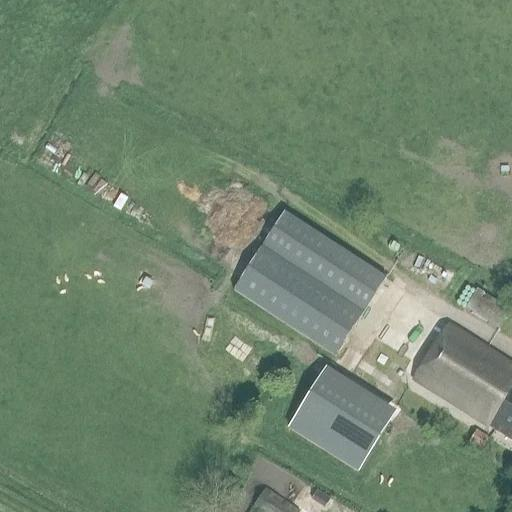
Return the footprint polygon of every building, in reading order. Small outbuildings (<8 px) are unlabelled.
[(387,280),(283,211),(231,290),(336,358),(387,280)] [(501,331),(511,314),(511,312),(478,292),(467,309),(501,331)] [(511,441),(511,366),(449,327),(416,380),(511,441)] [(289,428),(291,430),(355,472),(356,471),(371,449),(394,413),(393,412),(327,369),(289,428)] [(490,438),(478,430),(470,442),(482,450),(490,438)] [(299,511),(301,510),(268,488),(254,508),(260,511),(299,511)] [(330,499),(317,491),(311,499),(324,508),(330,499)]
